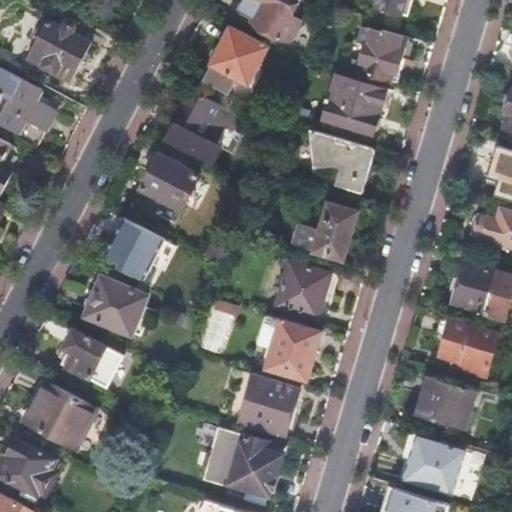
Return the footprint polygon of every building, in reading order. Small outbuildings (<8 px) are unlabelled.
[(249,0),(245,8),(260,16),(256,23),(264,27),(262,31),(270,35),(272,31),(290,41),(300,22),(292,18),(301,2),(300,0),(249,0)] [(377,0),(376,7),(400,15),(404,0),(377,0)] [(47,21),(27,58),(72,82),(92,44),(71,33),(74,28),(74,25),(73,23),(72,21),(69,20),(66,20),(64,22),(61,28),(47,21)] [(215,60),(209,72),(228,82),(232,74),(250,83),(269,47),(232,28),(223,44),(220,44),(217,44),(214,46),(212,48),(211,52),(211,55),(212,58),(215,60)] [(369,31),(359,64),(398,76),(404,56),(395,53),(400,37),(384,31),(382,35),(369,31)] [(0,68),(0,95),(9,99),(0,117),(0,124),(20,135),(27,122),(47,132),(57,111),(37,101),(42,90),(0,68)] [(337,76),(324,118),(373,134),(387,91),(337,76)] [(193,91),(168,139),(215,163),(223,148),(215,144),(224,127),(234,132),(243,116),(193,91)] [(377,149),(312,129),(316,166),(337,166),(340,166),(342,166),(342,168),(342,169),(337,184),(364,193),(377,149)] [(1,164),(12,143),(0,136),(0,191),(3,193),(15,171),(1,164)] [(26,149),(12,143),(1,164),(15,171),(26,149)] [(511,150),(499,146),(489,177),(501,180),(496,194),(511,199),(511,150)] [(162,153),(145,186),(185,208),(202,175),(162,153)] [(298,222),(291,243),(314,251),(342,260),(357,211),(328,203),(319,229),(298,222)] [(470,226),(469,230),(470,234),(472,238),(475,241),(478,244),(482,245),(509,253),(511,247),(511,212),(501,209),(500,215),(491,212),(486,211),(481,212),(477,214),(473,217),(471,221),(470,226)] [(126,219),(108,252),(124,260),(121,266),(137,275),(139,271),(148,276),(167,239),(126,219)] [(212,243),(207,253),(228,264),(232,253),(212,243)] [(465,260),(451,304),(485,314),(497,271),(465,260)] [(289,261),(276,304),(317,317),(330,272),(289,261)] [(88,298),(87,301),(88,305),(89,308),(91,310),(90,313),(133,331),(148,294),(106,276),(99,292),(95,292),(92,293),(90,295),(88,298)] [(240,306),(219,298),(216,307),(236,316),(240,306)] [(451,318),(441,352),(460,359),(458,366),(487,375),(500,333),(451,318)] [(281,319),(267,365),(309,378),(323,332),(281,319)] [(67,336),(66,339),(66,342),(67,345),(66,347),(77,352),(69,366),(110,387),(127,354),(109,344),(77,328),(75,331),(72,332),(69,333),(67,336)] [(418,409),(417,413),(468,430),(470,425),(467,424),(477,393),(478,393),(480,389),(429,372),(427,376),(430,377),(420,410),(418,409)] [(256,373),(240,420),(287,433),(301,387),(256,373)] [(47,382),(26,422),(75,448),(95,408),(47,382)] [(244,433),(230,481),(248,487),(245,495),(265,501),(267,495),(269,495),(270,491),(273,492),(279,473),(275,472),(281,454),(267,450),(270,441),(244,433)] [(419,434),(404,480),(451,496),(466,449),(419,434)] [(18,437),(0,471),(0,474),(36,494),(38,491),(47,496),(60,471),(51,466),(56,457),(18,437)] [(392,511),(391,511),(448,511),(451,502),(393,485),(386,509),(392,511)] [(0,492),(0,511),(20,511),(24,505),(0,492)] [(253,511),(208,498),(207,502),(204,505),(202,508),(199,511),(253,511)]
